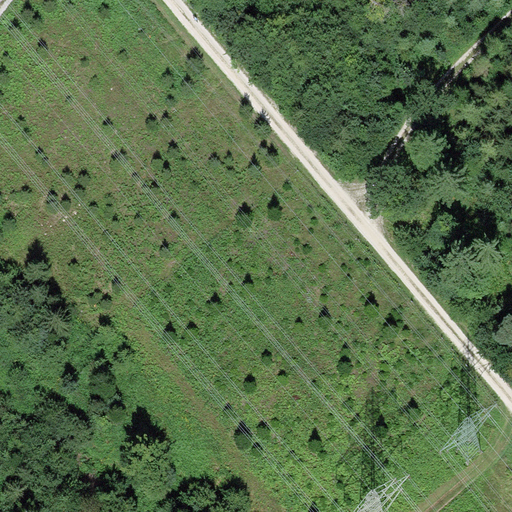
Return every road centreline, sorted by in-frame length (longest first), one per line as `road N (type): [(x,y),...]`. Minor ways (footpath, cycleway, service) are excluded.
road 1 (track): [(185,0),(511,387)]
road 2 (track): [(358,199),(440,86),(511,14)]
